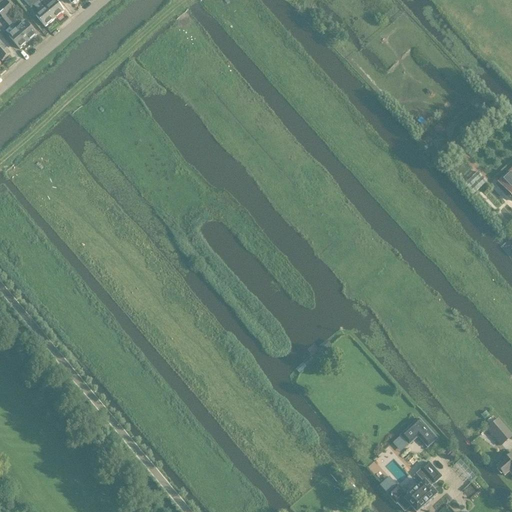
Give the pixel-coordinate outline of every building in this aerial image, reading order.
[(55,20),(39,2),(38,0),(37,0),(25,0),(25,2),(29,7),(32,7),(34,6),(40,13),(36,17),(45,28),(55,20)] [(41,0),(39,2),(55,20),(64,12),(54,1),(49,5),(48,3),(49,2),(47,0),(41,0)] [(0,5),(0,8),(28,43),(36,36),(25,23),(21,27),(10,14),(14,10),(6,1),(0,5)] [(28,43),(0,8),(0,16),(14,33),(9,37),(20,50),(28,43)] [(5,62),(9,59),(8,58),(10,55),(0,44),(0,59),(3,62),(4,61),(5,62)] [(511,169),(498,182),(511,197),(511,169)] [(418,437),(427,448),(436,440),(419,420),(406,432),(401,436),(409,445),(418,437)] [(488,429),(502,446),(511,437),(511,435),(499,420),(488,429)] [(509,473),(511,476),(511,454),(497,467),(504,476),(509,473)] [(435,497),(447,488),(436,474),(431,478),(419,463),(412,467),(402,455),(384,469),(403,493),(395,499),(404,510),(405,509),(407,511),(431,511),(441,504),(435,497)]
